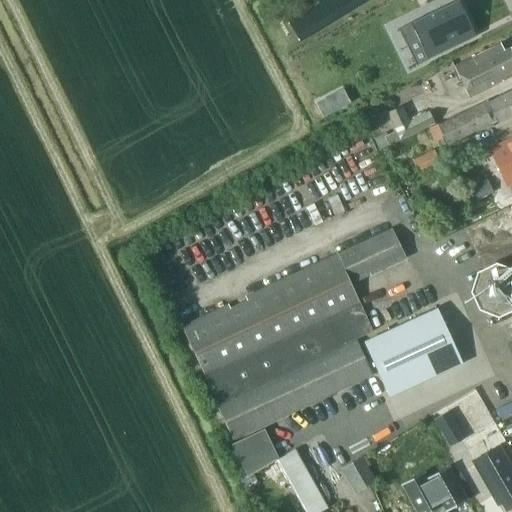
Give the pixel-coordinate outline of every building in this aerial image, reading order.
[(327,0),(298,18),(308,35),(367,0),(327,0)] [(422,0),(412,0),(398,6),(402,17),(425,8),(422,0)] [(458,0),(399,29),(406,45),(418,39),(426,57),(474,33),(458,0)] [(501,80),(511,74),(511,52),(510,49),(504,52),(500,45),(454,67),(469,98),(502,82),(501,80)] [(487,102),(438,126),(437,127),(445,144),(446,146),(496,121),(498,124),(511,117),(511,91),(488,103),(487,102)] [(331,113),(324,99),(316,104),(323,118),(331,113)] [(390,145),(435,123),(430,112),(411,121),(403,105),(388,113),(396,131),(386,136),(390,145)] [(511,141),(492,151),(508,183),(511,181),(511,141)] [(436,149),(414,159),(421,172),(442,162),(436,149)] [(502,190),(495,176),(466,190),(473,204),(502,190)] [(468,210),(447,220),(454,235),(475,225),(468,210)] [(228,304),(181,326),(235,441),(374,377),(357,340),(374,332),(373,330),(372,330),(351,285),(407,258),(392,227),(245,296),(247,301),(231,309),(228,304)] [(511,291),(511,289),(507,279),(496,276),(485,281),(481,292),(486,303),(498,307),(508,301),(511,291)] [(431,312),(364,342),(379,375),(389,397),(462,364),(437,309),(431,312)] [(449,411),(435,419),(450,447),(465,439),(449,411)] [(245,473),(278,458),(265,429),(231,445),(245,473)] [(511,470),(498,447),(473,461),(498,506),(503,503),(507,511),(511,507),(511,470)] [(295,451),(277,461),(306,511),(324,511),(329,509),(295,451)] [(342,469),(356,493),(375,482),(361,458),(342,469)] [(447,511),(468,501),(467,500),(449,468),(450,468),(449,467),(428,479),(425,473),(424,472),(402,484),(402,485),(403,485),(417,511),(447,511)]
